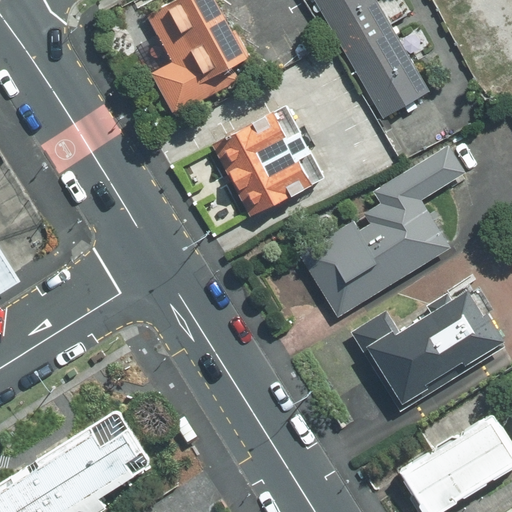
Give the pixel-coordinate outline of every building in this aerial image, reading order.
[(251,71),(213,0),(146,0),(138,5),(167,60),(149,70),(172,113),(251,71)] [(376,0),(313,0),(382,121),(430,94),(376,0)] [(327,174),(291,102),(209,142),(245,214),(327,174)] [(466,170),(449,141),(289,236),(337,316),(447,250),(417,199),(466,170)] [(0,292),(29,274),(0,227),(0,292)] [(500,344),(464,287),(398,329),(385,308),(349,331),(398,408),(500,344)] [(511,450),(485,411),(388,475),(412,511),(449,511),(511,470),(511,450)] [(0,511),(84,511),(153,468),(120,418),(0,496),(0,511)]
